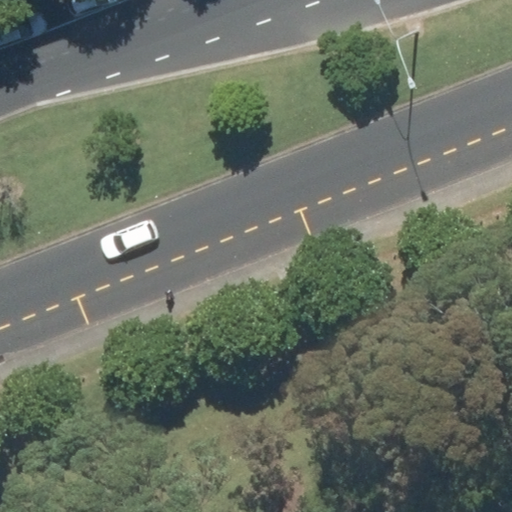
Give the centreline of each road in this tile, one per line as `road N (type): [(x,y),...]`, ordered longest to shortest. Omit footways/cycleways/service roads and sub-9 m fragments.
road 1 (secondary): [(511,103),(0,308)]
road 2 (secondary): [(0,80),(211,0)]
